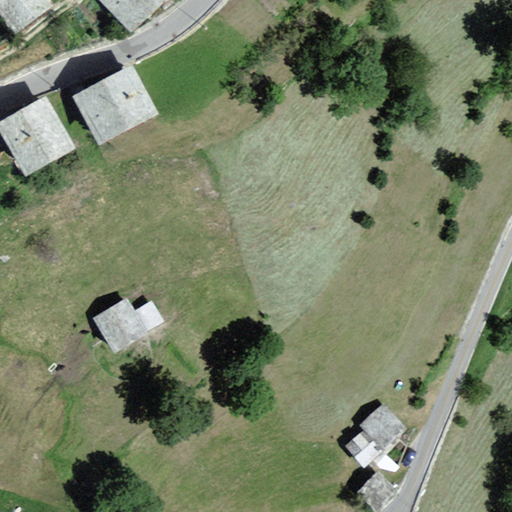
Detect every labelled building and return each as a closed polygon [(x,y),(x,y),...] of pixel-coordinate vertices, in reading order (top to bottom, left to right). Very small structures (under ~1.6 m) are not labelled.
[(0,0),(0,14),(15,34),(52,6),(47,0),(0,0)] [(164,0),(98,0),(130,33),(164,0)] [(131,68),(74,98),(98,144),(155,114),(131,68)] [(73,147),(44,98),(0,124),(0,133),(25,175),(73,147)] [(135,295),(107,308),(122,340),(149,327),(135,295)] [(390,438),(373,416),(331,450),(348,471),(390,438)] [(375,497),(362,483),(346,497),(359,511),(375,497)]
